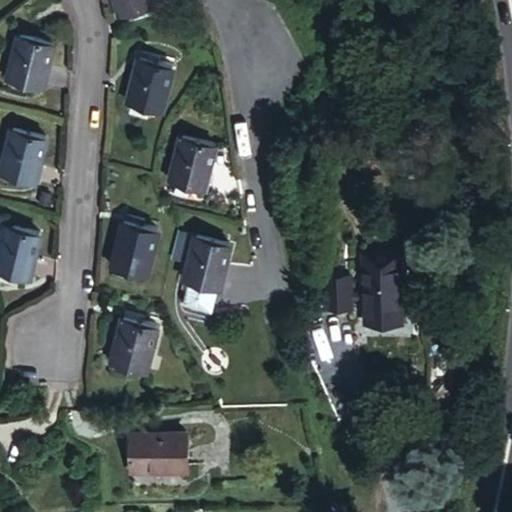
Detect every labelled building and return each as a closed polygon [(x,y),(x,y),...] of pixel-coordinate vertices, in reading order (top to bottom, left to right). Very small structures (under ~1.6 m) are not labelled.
[(16,35),(4,78),(39,88),(52,44),(16,35)] [(141,37),(139,45),(152,48),(153,40),(141,37)] [(152,48),(139,45),(132,43),(121,85),(154,93),(165,51),(152,48)] [(153,118),(155,107),(129,102),(127,113),(153,118)] [(11,129),(0,170),(0,177),(30,185),(44,137),(11,129)] [(179,132),(168,173),(203,182),(214,140),(179,132)] [(45,190),(42,203),(51,205),(54,193),(45,190)] [(127,208),(115,256),(147,263),(160,216),(127,208)] [(2,225),(0,235),(0,270),(25,277),(35,233),(2,225)] [(194,278),(192,285),(188,299),(219,307),(237,242),(202,233),(190,277),(194,278)] [(362,257),(363,323),(403,322),(401,256),(362,257)] [(185,283),(192,285),(194,278),(190,277),(187,276),(185,283)] [(326,279),(326,302),(350,303),(350,279),(326,279)] [(127,314),(116,356),(150,363),(162,322),(127,314)] [(126,427),(128,464),(182,464),(181,426),(126,427)]
